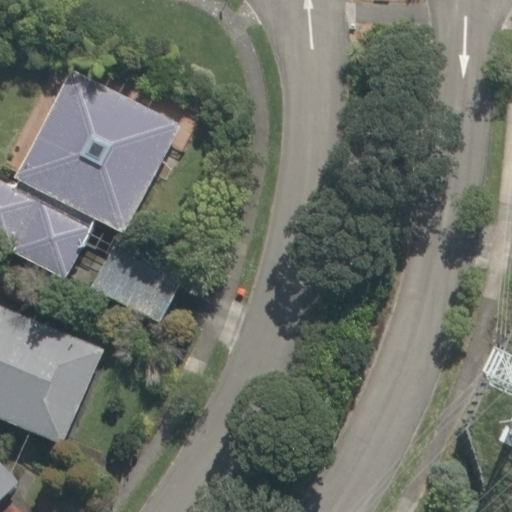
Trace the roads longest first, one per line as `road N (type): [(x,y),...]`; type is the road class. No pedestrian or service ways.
road 1 (residential): [(183,511),(202,490),(299,260),(315,99),(308,0)]
road 2 (residential): [(465,0),(464,94),(443,273),(392,410),(334,511)]
